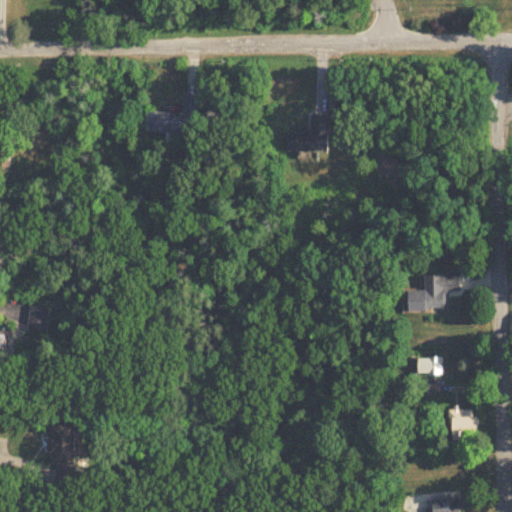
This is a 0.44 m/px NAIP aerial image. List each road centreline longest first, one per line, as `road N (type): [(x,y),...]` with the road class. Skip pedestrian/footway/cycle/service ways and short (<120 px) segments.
road 1 (residential): [(0,49),(511,40)]
road 2 (residential): [(502,511),(497,41)]
